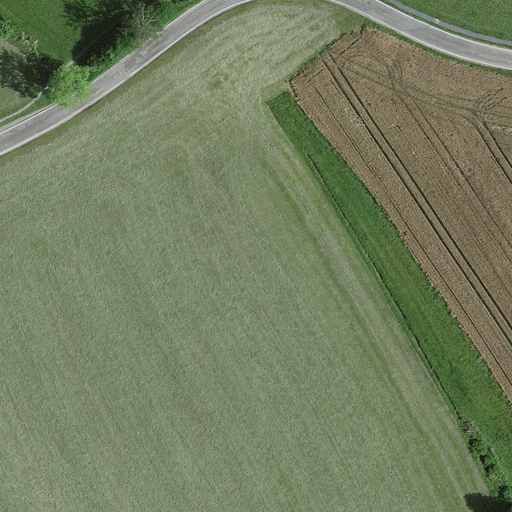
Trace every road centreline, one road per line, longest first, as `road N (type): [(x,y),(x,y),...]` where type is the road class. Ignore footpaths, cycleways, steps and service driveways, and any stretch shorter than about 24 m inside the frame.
road 1 (unclassified): [(0,146),(227,0)]
road 2 (unclassified): [(360,0),(447,42),(511,57)]
